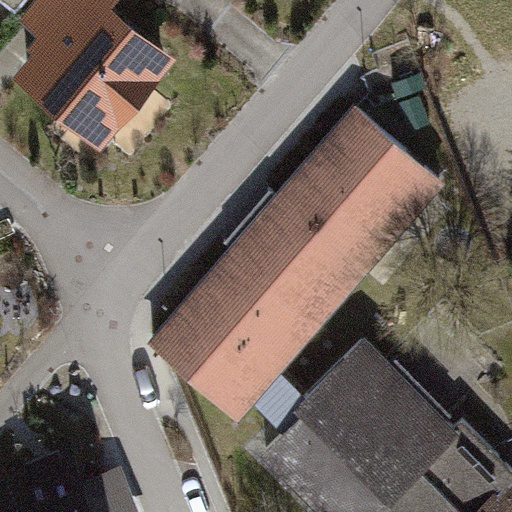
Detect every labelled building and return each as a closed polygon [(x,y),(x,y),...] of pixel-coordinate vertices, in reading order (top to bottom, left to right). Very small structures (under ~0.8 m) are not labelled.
[(3,0),(18,13),(29,0),(3,0)] [(39,0),(28,14),(57,37),(88,0),(39,0)] [(89,0),(57,38),(30,70),(100,129),(165,53),(102,0),(89,0)] [(511,511),(511,472),(364,330),(304,392),(279,365),(440,176),(360,104),(282,195),(272,188),(226,239),(236,248),(158,338),(238,412),(254,395),(279,418),(238,461),(291,511),(511,511)] [(93,511),(70,446),(0,470),(0,511),(93,511)] [(141,511),(122,461),(91,473),(106,511),(141,511)]
